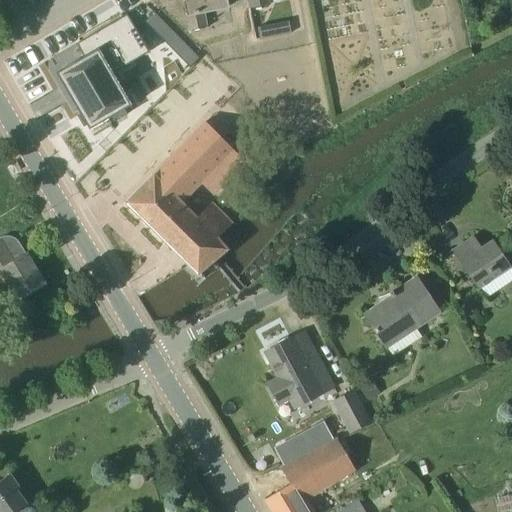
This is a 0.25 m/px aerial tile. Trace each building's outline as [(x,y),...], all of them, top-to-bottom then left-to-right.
[(182,0),(190,30),(208,26),(205,13),(229,7),(228,2),(240,0),(249,0),(251,10),(270,6),(268,0),(182,0)] [(155,14),(147,23),(152,28),(161,20),(155,14)] [(89,129),(131,106),(112,73),(148,51),(126,15),(77,44),(85,57),(62,69),(56,73),(78,111),(89,129)] [(161,20),(152,28),(158,34),(166,25),(161,20)] [(288,23),(257,29),(259,40),(290,35),(288,23)] [(166,25),(158,34),(163,39),(172,31),(166,25)] [(172,31),(163,39),(169,45),(177,36),(172,31)] [(177,36),(169,45),(174,50),(182,42),(177,36)] [(182,42),(174,50),(179,56),(188,47),(182,42)] [(188,47),(179,56),(185,61),(193,53),(188,47)] [(193,53),(185,61),(190,67),(199,59),(193,53)] [(245,164),(226,144),(206,122),(125,203),(163,240),(179,225),(177,223),(191,210),(184,203),(195,193),(205,204),(245,164)] [(232,224),(214,202),(198,218),(191,210),(177,223),(179,225),(163,240),(198,274),(227,249),(216,237),(232,224)] [(481,248),(473,236),(452,251),(479,291),(511,268),(511,264),(493,240),(481,248)] [(6,238),(0,240),(0,239),(0,272),(18,300),(44,284),(26,254),(24,255),(16,244),(12,239),(6,238)] [(441,312),(416,277),(393,292),(392,291),(389,293),(393,299),(386,304),(385,302),(365,316),(388,348),(441,312)] [(295,407),(324,392),(320,385),(306,360),(315,353),(304,332),(265,353),(279,378),(268,384),(278,403),(289,398),(295,407)] [(370,378),(359,385),(368,400),(379,393),(370,378)] [(349,434),(371,422),(354,389),(331,401),(349,434)] [(315,511),(308,499),(355,473),(336,438),(280,468),(290,485),(266,499),(266,498),(265,498),(264,499),(271,511),(315,511)] [(35,511),(32,508),(24,507),(27,505),(6,476),(0,480),(0,511),(35,511)] [(342,511),(363,511),(358,503),(342,511)]
